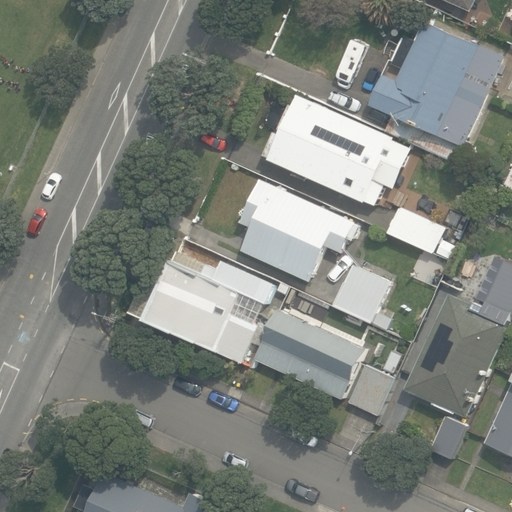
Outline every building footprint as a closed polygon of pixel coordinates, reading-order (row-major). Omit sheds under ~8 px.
[(449,0),(475,11),(479,0),(449,0)] [(390,132),(466,167),(476,144),(471,141),(510,57),(430,20),(420,41),(411,37),(410,40),(407,38),(395,63),(409,69),(403,82),(391,76),(377,106),(398,116),(390,132)] [(397,138),(303,95),(298,106),(295,104),(283,129),(287,131),(285,135),(279,133),(269,155),(275,158),(274,160),(369,203),(370,201),(380,206),(390,182),(384,180),(392,162),(387,160),(397,138)] [(357,241),(364,226),(265,180),(245,223),(257,229),(247,251),(315,282),(332,246),(346,253),(353,239),(357,241)] [(394,232),(439,253),(450,228),(406,207),(394,232)] [(494,226),(499,214),(487,209),(481,221),(494,226)] [(451,258),(457,245),(447,240),(440,253),(451,258)] [(280,283),(227,262),(224,269),(178,250),(174,260),(158,254),(133,314),(248,361),(256,342),(263,345),(271,324),(264,321),(263,324),(260,323),(268,304),(271,305),(280,283)] [(357,259),(338,303),(393,327),(399,315),(380,307),(394,276),(357,259)] [(461,412),(473,417),(511,329),(511,275),(495,267),(479,303),(455,293),(412,389),(440,402),(439,404),(460,413),(461,412)] [(261,359),(348,399),(371,349),(284,309),(261,359)] [(397,373),(406,354),(395,349),(387,369),(397,373)] [(354,402),(383,415),(400,378),(371,364),(354,402)] [(511,388),(489,440),(511,449),(511,388)] [(435,449),(457,459),(472,425),(450,415),(435,449)] [(188,507),(109,473),(103,488),(90,482),(80,506),(92,511),(91,511),(230,511),(233,508),(195,492),(188,507)]
